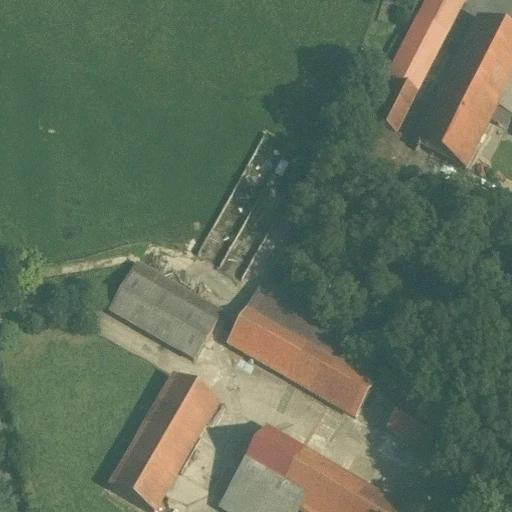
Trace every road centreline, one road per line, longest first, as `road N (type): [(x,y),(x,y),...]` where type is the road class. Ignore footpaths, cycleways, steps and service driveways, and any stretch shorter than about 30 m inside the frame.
road 1 (unknown): [(195,383),(403,0)]
road 2 (unknown): [(457,0),(393,162),(395,175),(417,195),(447,193),(511,105)]
